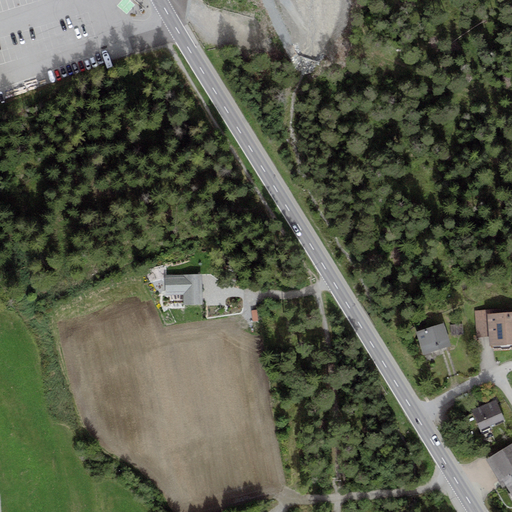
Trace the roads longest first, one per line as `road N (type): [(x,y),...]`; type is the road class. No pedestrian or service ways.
road 1 (primary): [(475,511),(159,0)]
road 2 (track): [(278,511),(337,496),(459,486)]
